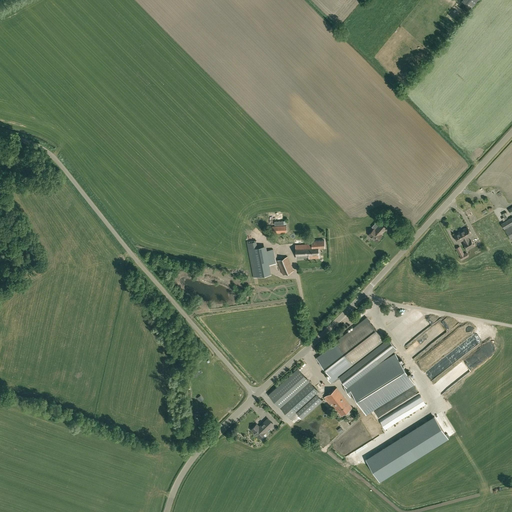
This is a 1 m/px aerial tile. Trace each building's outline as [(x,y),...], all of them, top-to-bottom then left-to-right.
[(462,0),(462,1),(471,9),(478,0),(462,0)] [(511,216),(501,223),(504,229),(511,223),(511,216)] [(381,234),(386,228),(381,223),(375,229),(374,228),(369,234),(376,242),(382,235),(381,234)] [(474,246),(471,240),(469,240),(467,237),(472,234),(468,227),(465,229),(465,228),(461,230),(462,231),(459,233),(459,232),(454,234),(458,242),(464,239),(465,242),(464,243),(467,249),(474,246)] [(299,241),(295,241),(296,257),(309,257),(309,258),(319,258),(318,248),(325,247),(324,241),(312,241),(312,243),(299,244),(299,241)] [(251,248),(255,267),(269,264),(265,245),(251,248)] [(467,252),(464,253),(460,246),(456,248),(460,256),(462,260),(469,256),(467,252)] [(257,277),(255,267),(251,248),(248,249),(254,277),(257,277)] [(287,256),(277,260),(283,274),(293,270),(287,256)] [(269,264),(255,267),(257,277),(271,274),(269,264)] [(353,366),(385,340),(367,317),(333,344),(341,355),(341,356),(344,354),(353,366)] [(487,345),(434,383),(441,393),(485,361),(484,359),(499,348),(490,336),(484,341),(487,345)] [(395,349),(387,338),(353,366),(343,374),(348,382),(371,368),(395,349)] [(317,358),(325,368),(326,369),(341,356),(341,355),(333,344),(332,345),(333,346),(317,358)] [(366,414),(414,384),(395,353),(371,368),(348,382),(343,385),(351,397),(354,395),(366,414)] [(328,372),(325,375),(331,382),(343,374),(353,366),(344,354),(326,369),(328,372)] [(287,401),(309,381),(298,368),(269,394),(280,407),(287,401)] [(309,381),(287,401),(297,412),(317,394),(319,392),(309,381)] [(341,415),(352,407),(336,387),(324,397),(328,402),(330,400),(341,415)] [(302,418),(322,400),(317,394),(297,412),(302,418)] [(280,407),(290,418),(297,412),(287,401),(280,407)] [(256,424),(251,429),(254,432),(254,433),(255,435),(256,435),(259,438),(265,433),(264,432),(273,424),(268,418),(259,427),(256,424)]
